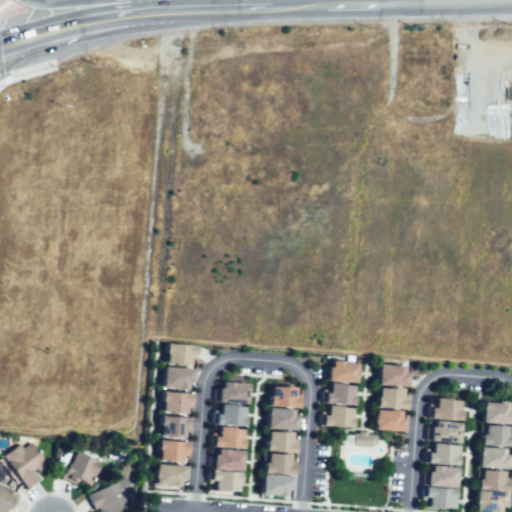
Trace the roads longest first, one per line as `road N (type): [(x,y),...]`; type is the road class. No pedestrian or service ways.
road 1 (residential): [(190,509),(200,386),(212,368),(232,361),(287,364),(305,379),(311,398),(300,511)]
road 2 (residential): [(403,511),(418,383),(443,373),(511,385)]
